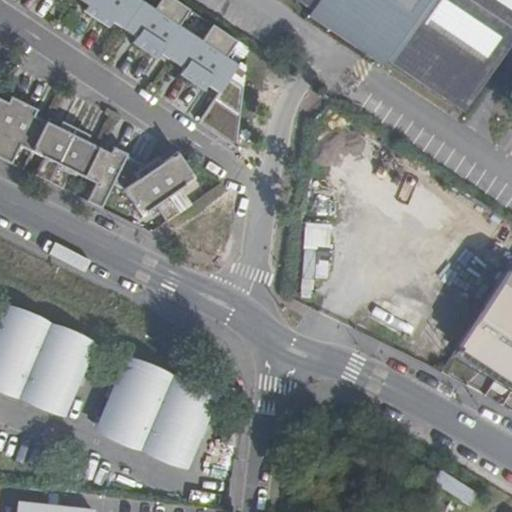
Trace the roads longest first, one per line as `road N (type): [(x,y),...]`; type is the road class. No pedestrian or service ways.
road 1 (residential): [(0,19),(266,190),(247,292),(231,313)]
road 2 (unclassified): [(275,341),(349,369),(511,453)]
road 3 (unclassified): [(0,202),(231,313)]
road 4 (residential): [(252,511),(275,341)]
